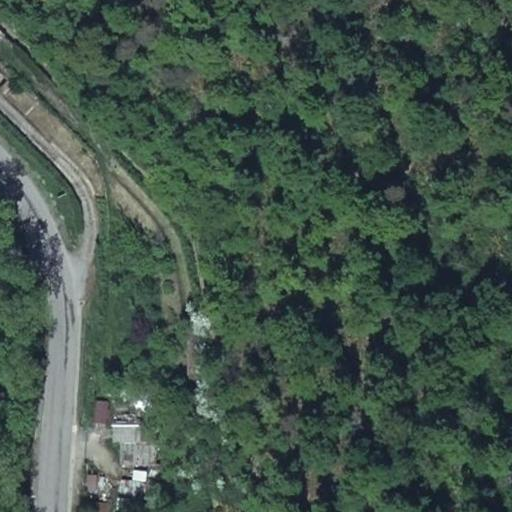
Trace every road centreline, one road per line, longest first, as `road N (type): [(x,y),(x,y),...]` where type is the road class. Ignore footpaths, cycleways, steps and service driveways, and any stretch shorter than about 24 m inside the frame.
road 1 (track): [(269,511),(228,392),(190,231),(149,173),(0,19)]
road 2 (secondary): [(0,161),(49,236),(63,281),(57,511)]
